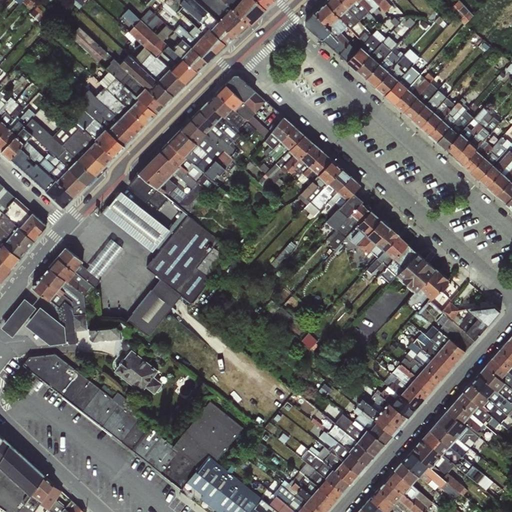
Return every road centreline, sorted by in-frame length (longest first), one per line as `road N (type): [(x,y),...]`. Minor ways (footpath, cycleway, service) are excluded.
road 1 (residential): [(239,50),(511,297)]
road 2 (residential): [(511,233),(275,18)]
road 3 (residential): [(341,511),(511,315)]
road 4 (secondary): [(239,50),(66,226)]
road 5 (tertiary): [(105,511),(0,412)]
